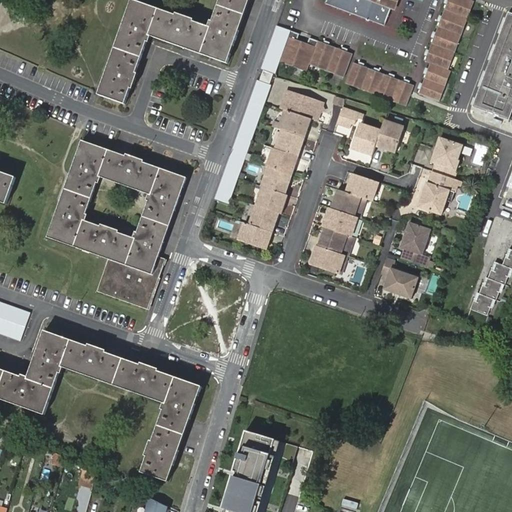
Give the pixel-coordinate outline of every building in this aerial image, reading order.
[(220,0),(213,22),(211,21),(209,27),(194,22),(195,20),(177,14),(176,16),(132,0),(99,95),(126,105),(131,89),(133,89),(138,74),(136,74),(144,51),(148,42),(150,43),(152,37),(228,64),(250,0),(220,0)] [(391,9),(395,0),(326,0),(326,3),(385,26),(391,9)] [(448,0),(445,10),(468,19),(470,15),(466,14),(470,0),(448,0)] [(475,1),(470,0),(466,14),(470,15),(475,1)] [(438,27),(458,34),(463,21),(467,23),(468,19),(445,10),(438,27)] [(511,17),(511,18),(478,103),(511,116),(511,183),(504,205),(511,208),(511,255),(510,255),(506,266),(500,264),(498,270),(496,269),(489,285),(487,284),(481,301),(478,300),(474,310),(490,316),(496,300),(499,301),(505,285),(508,286),(511,274),(511,17)] [(463,21),(458,34),(462,35),(467,23),(463,21)] [(262,69),(276,74),(280,62),(291,31),(277,26),(262,69)] [(453,47),(458,34),(438,27),(432,44),(456,53),(457,49),(453,47)] [(298,38),(291,31),(280,62),(307,72),(310,64),(311,61),(318,41),(310,38),(307,45),(297,41),(298,38)] [(462,35),(458,34),(453,47),(457,49),(462,35)] [(336,47),(318,41),(311,61),(325,65),(323,70),(327,71),(336,47)] [(456,53),(432,44),(425,62),(431,64),(445,69),(450,55),(454,57),(456,53)] [(353,54),(336,47),(327,71),(330,72),(332,68),(345,74),(353,54)] [(450,55),(445,69),(449,70),(454,57),(450,55)] [(311,61),(310,64),(323,70),(325,65),(311,61)] [(362,89),(369,69),(354,63),(348,80),(360,84),(358,88),(362,89)] [(431,64),(425,79),(442,85),(446,74),(450,75),(452,71),(449,70),(445,69),(431,64)] [(344,77),(345,74),(332,68),(330,72),(344,77)] [(378,91),(384,74),(369,69),(362,89),(366,91),(367,87),(378,91)] [(264,70),(260,80),(270,84),(274,74),(264,70)] [(400,80),(384,74),(378,91),(377,95),(381,97),(382,93),(393,97),(400,80)] [(446,74),(442,85),(446,87),(450,75),(446,74)] [(419,94),(436,100),(440,89),(444,90),(446,87),(442,85),(425,79),(419,94)] [(258,80),(215,199),(229,204),(242,169),(272,85),(258,80)] [(346,84),(358,88),(360,84),(348,80),(346,84)] [(414,86),(400,80),(393,97),(392,101),(396,102),(397,98),(409,103),(414,86)] [(377,95),(378,91),(367,87),(366,91),(377,95)] [(440,89),(436,100),(440,102),(444,90),(440,89)] [(287,91),(281,109),(285,110),(312,119),(318,121),(324,103),(287,91)] [(392,101),(393,97),(382,93),(381,97),(392,101)] [(345,99),(335,96),(334,102),(343,105),(345,99)] [(407,106),(409,103),(397,98),(396,102),(407,106)] [(343,108),(338,123),(351,128),(352,123),(356,124),(357,120),(360,118),(363,119),(365,115),(343,108)] [(283,130),(305,138),(312,119),(285,110),(279,129),(283,130)] [(405,128),(385,121),(381,131),(376,147),(396,154),(405,128)] [(381,131),(360,124),(351,149),(373,157),(376,147),(381,131)] [(276,149),(299,157),(305,138),(283,130),(276,149)] [(436,164),(434,172),(454,179),(460,161),(458,161),(463,146),(440,138),(431,163),(436,164)] [(126,156),(83,141),(48,238),(109,260),(98,291),(148,309),(166,260),(159,257),(164,242),(187,178),(144,162),(145,161),(127,154),(126,156)] [(473,163),(483,165),(488,148),(478,145),(473,163)] [(292,176),(299,157),(276,149),(274,148),(267,167),(269,168),(292,176)] [(263,187),(286,195),(292,176),(269,168),(263,187)] [(0,201),(7,204),(16,177),(0,171),(0,398),(45,415),(60,373),(62,374),(64,368),(97,380),(164,403),(162,409),(164,410),(153,441),(150,440),(145,455),(147,457),(142,472),(168,482),(202,387),(159,371),(159,369),(141,363),(141,365),(106,353),(107,351),(89,344),(88,346),(45,331),(30,372),(28,377),(22,375),(22,377),(0,369),(0,201)] [(427,183),(419,207),(442,215),(447,201),(452,203),(458,186),(460,187),(462,182),(434,172),(430,184),(427,183)] [(379,182),(353,173),(346,192),(366,199),(367,199),(372,201),(379,182)] [(263,187),(257,206),(279,214),(282,214),(285,206),(282,206),(286,195),(263,187)] [(366,199),(346,192),(338,189),(332,209),(358,218),(360,218),(367,199),(366,199)] [(257,206),(250,225),(273,233),(279,214),(257,206)] [(352,237),(358,218),(332,209),(328,219),(325,219),(323,227),(325,228),(352,237)] [(250,225),(245,223),(239,240),(267,250),(273,233),(250,225)] [(415,252),(412,262),(425,267),(428,256),(423,255),(432,230),(410,223),(401,248),(415,252)] [(355,237),(352,237),(325,228),(318,246),(348,256),(355,237)] [(374,244),(381,246),(384,237),(377,235),(374,244)] [(348,256),(318,246),(315,257),(312,256),(310,265),(342,275),(348,256)] [(415,252),(406,250),(403,259),(412,262),(415,252)] [(396,262),(387,259),(382,273),(389,276),(384,290),(412,299),(419,278),(393,269),(396,262)] [(31,313),(0,301),(0,333),(21,341),(31,313)] [(254,511),(276,439),(245,430),(220,511),(254,511)] [(24,441),(11,437),(9,444),(22,448),(24,441)] [(64,466),(66,458),(56,453),(54,461),(64,466)] [(93,487),(97,473),(85,469),(81,484),(93,487)] [(151,498),(146,511),(166,511),(168,507),(151,498)] [(344,499),(342,507),(358,511),(361,503),(344,499)]
